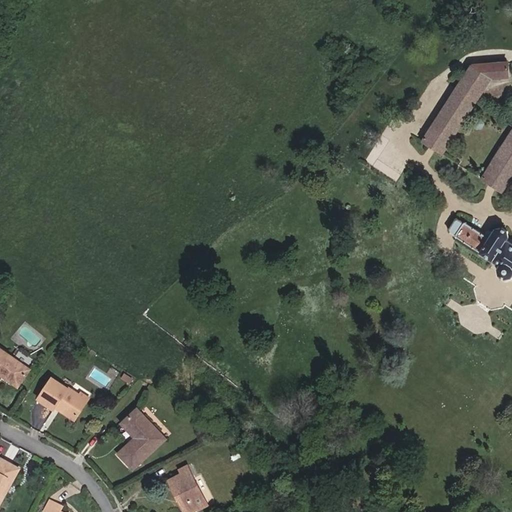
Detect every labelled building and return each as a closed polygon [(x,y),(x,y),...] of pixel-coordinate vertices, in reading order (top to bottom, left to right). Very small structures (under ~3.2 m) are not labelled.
[(506,63),(470,66),(490,78),(507,77),(506,63)] [(490,78),(470,66),(455,88),(475,101),(490,78)] [(475,101),(455,88),(420,141),(441,155),(462,123),(474,103),(475,101)] [(511,131),(501,148),(480,179),(501,194),(511,177),(511,131)] [(511,275),(511,243),(506,240),(508,236),(507,231),(500,227),(494,228),(492,232),(490,231),(484,233),(482,235),(463,222),(462,223),(455,218),(447,231),(455,235),(454,237),(497,266),(496,269),(498,275),(503,278),(509,277),(511,274),(511,275)] [(20,361),(0,348),(0,347),(0,372),(22,387),(34,370),(32,369),(20,361)] [(36,362),(24,354),(20,361),(32,369),(36,362)] [(70,391),(56,381),(43,401),(59,412),(61,409),(78,421),(88,405),(81,400),(83,396),(72,388),(70,391)] [(166,441),(137,412),(122,427),(136,440),(139,437),(142,440),(136,447),(134,445),(120,458),(135,473),(166,441)] [(0,494),(9,479),(16,483),(23,470),(3,459),(0,465),(0,494)] [(178,488),(191,511),(200,511),(203,511),(201,506),(209,503),(190,468),(181,472),(183,476),(170,482),(175,490),(178,488)] [(0,510),(16,483),(9,479),(0,494),(0,510)] [(175,490),(186,511),(191,511),(178,488),(175,490)] [(68,511),(64,510),(67,504),(56,499),(50,510),(53,511),(68,511)] [(201,506),(203,511),(211,507),(209,503),(201,506)]
